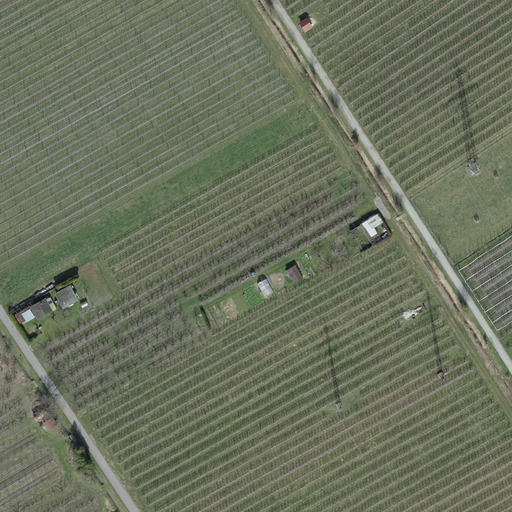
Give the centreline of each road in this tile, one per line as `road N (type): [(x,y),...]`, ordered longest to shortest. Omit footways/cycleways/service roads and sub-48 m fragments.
road 1 (track): [(274,0),(511,368)]
road 2 (unclassified): [(134,511),(0,311)]
